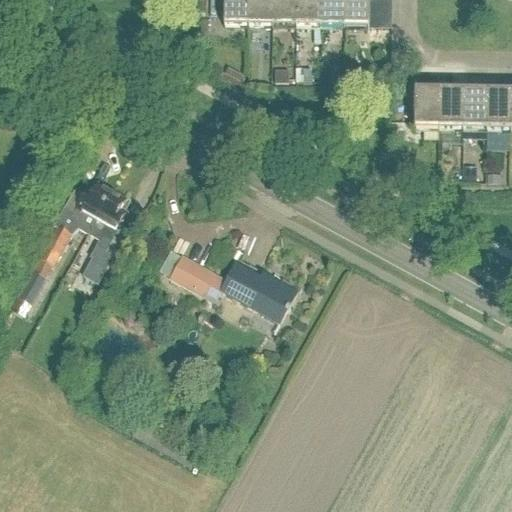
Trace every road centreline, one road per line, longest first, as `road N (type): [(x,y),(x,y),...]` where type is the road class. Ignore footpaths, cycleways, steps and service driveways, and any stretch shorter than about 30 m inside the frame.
road 1 (secondary): [(511,321),(0,40)]
road 2 (residential): [(408,0),(412,60),(511,63)]
